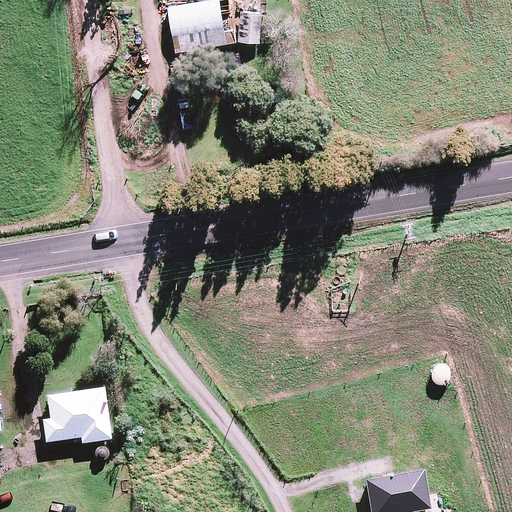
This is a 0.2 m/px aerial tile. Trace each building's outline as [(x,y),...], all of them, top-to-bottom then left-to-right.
[(230,0),(228,0),(171,8),(177,54),(236,45),(234,30),(225,31),(223,15),(232,14),(230,0)] [(262,14),(242,13),(240,44),(261,45),(262,14)] [(434,366),(432,370),(432,375),(435,379),(439,381),(444,381),(448,378),(450,374),(449,369),(447,365),(442,363),(438,363),(434,366)] [(111,442),(103,391),(46,399),(50,423),(42,424),(45,445),(80,440),(81,446),(111,442)] [(25,467),(22,445),(1,448),(4,470),(25,467)] [(363,478),(369,511),(401,511),(429,507),(422,467),(363,478)]
